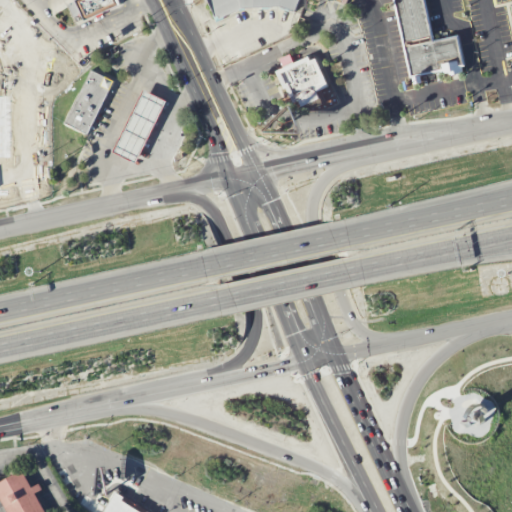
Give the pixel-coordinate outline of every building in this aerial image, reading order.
[(78,24),(68,3),(74,0),(123,0),(124,2),(78,24)] [(292,11),(296,0),(205,0),(215,19),(240,7),(278,6),(292,11)] [(391,0),(419,0),(429,44),(455,38),(461,65),(409,77),(391,0)] [(292,102),(288,94),(284,95),(273,71),(307,56),(309,60),(315,58),(327,86),(292,102)] [(66,123),(92,69),(116,81),(90,134),(66,123)] [(137,165),(167,101),(144,90),(113,153),(137,165)] [(0,482),(0,496),(8,511),(46,511),(37,493),(43,490),(39,483),(32,487),(24,470),(0,482)] [(148,511),(116,492),(103,511),(148,511)]
